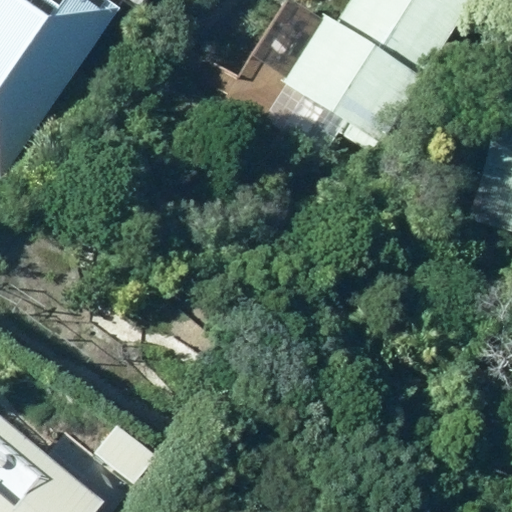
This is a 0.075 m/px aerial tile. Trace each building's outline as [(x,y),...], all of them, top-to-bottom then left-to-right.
[(98,0),(0,0),(0,171),(4,174),(112,9),(98,0)] [(377,145),(463,0),(346,0),(331,25),(318,18),(314,22),(287,5),(260,51),(287,67),(277,85),(341,123),(334,134),(366,153),(374,143),(377,145)] [(464,222),(511,234),(511,107),(493,103),(464,222)] [(0,511),(90,511),(98,503),(0,421),(0,511)] [(91,455),(131,486),(150,460),(112,429),(91,455)]
